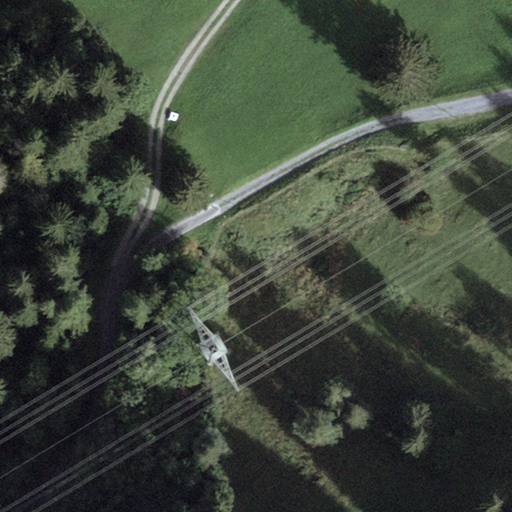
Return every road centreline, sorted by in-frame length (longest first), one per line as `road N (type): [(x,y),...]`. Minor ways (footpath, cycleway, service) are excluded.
road 1 (track): [(511,97),(403,115),(89,278)]
road 2 (track): [(134,255),(156,187),(163,112),(235,0)]
road 3 (unclassified): [(89,278),(48,483),(15,511)]
